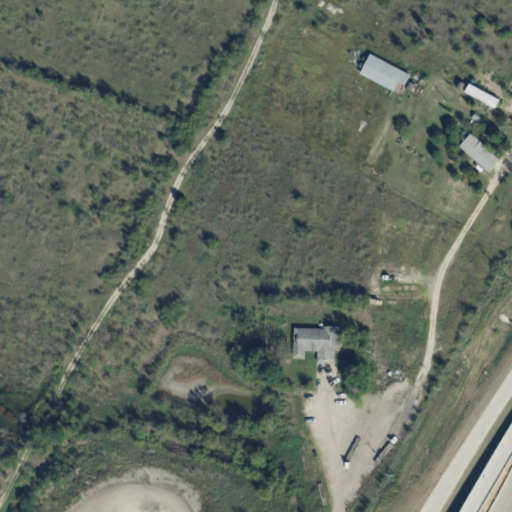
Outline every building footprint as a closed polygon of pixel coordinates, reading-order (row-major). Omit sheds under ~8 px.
[(408,89),(404,97),(364,76),(374,55),(415,77),(408,89)] [(486,92),(501,101),(497,109),(467,93),(471,84),(486,92)] [(473,119),(477,114),(483,119),(478,124),(473,119)] [(502,160),(503,161),(492,174),(462,148),(473,135),(493,152),(496,149),(501,153),(498,156),(502,160)] [(340,329),(343,329),(343,331),(346,331),(345,349),(340,348),(339,366),(342,366),(341,393),(317,392),(318,365),(321,365),(321,353),(309,353),(309,361),(297,361),(298,330),(327,331),(327,328),(340,329)]
